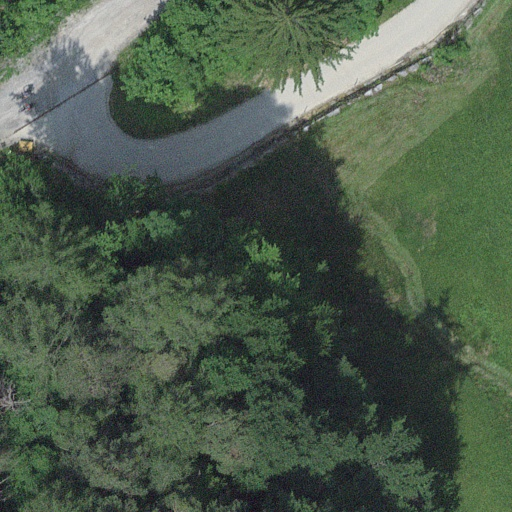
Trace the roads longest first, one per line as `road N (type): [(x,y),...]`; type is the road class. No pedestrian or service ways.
road 1 (track): [(439,0),(383,46),(174,158),(110,152),(71,126),(41,86)]
road 2 (track): [(160,0),(0,111)]
